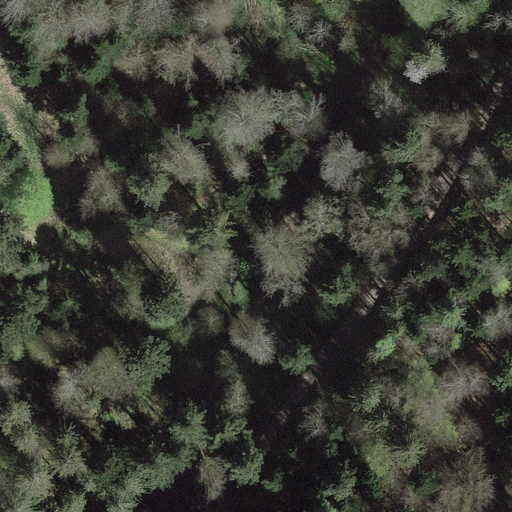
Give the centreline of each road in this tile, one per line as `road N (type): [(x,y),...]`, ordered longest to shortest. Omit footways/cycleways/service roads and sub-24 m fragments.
road 1 (track): [(511,55),(459,128),(365,295),(191,511)]
road 2 (track): [(149,511),(239,319),(337,71)]
road 3 (track): [(337,71),(424,70),(511,24)]
road 4 (track): [(236,0),(337,71)]
